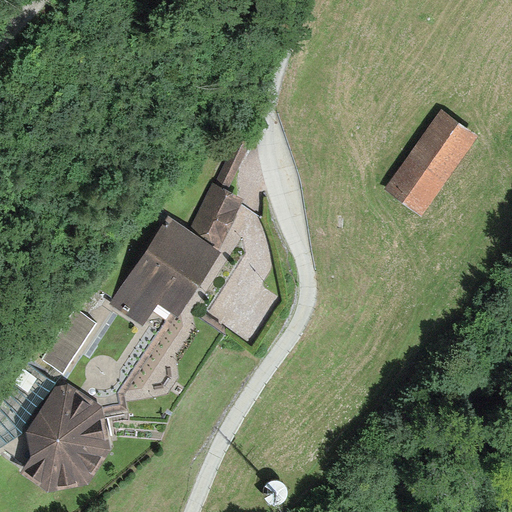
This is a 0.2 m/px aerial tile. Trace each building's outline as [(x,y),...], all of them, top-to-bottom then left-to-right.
[(443,114),(393,187),(422,207),(472,134),(443,114)] [(229,185),(247,145),(236,141),(218,181),(229,185)] [(240,198),(213,185),(193,227),(220,240),(240,198)] [(214,250),(195,237),(169,220),(114,301),(140,319),(157,294),(176,307),(214,250)] [(76,312),(45,358),(63,370),(94,325),(76,312)] [(56,387),(28,429),(34,452),(23,468),(49,484),(87,477),(108,443),(101,406),(67,385),(56,387)]
